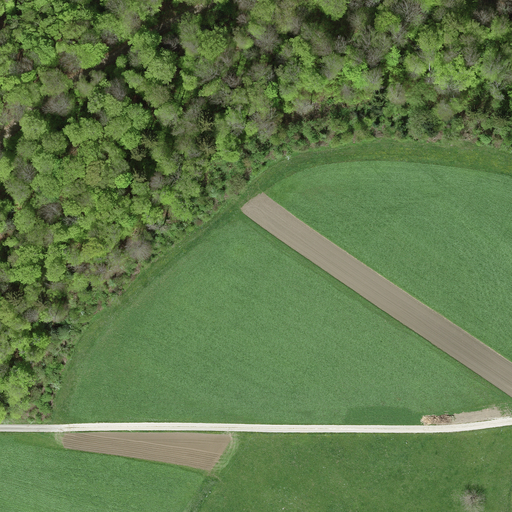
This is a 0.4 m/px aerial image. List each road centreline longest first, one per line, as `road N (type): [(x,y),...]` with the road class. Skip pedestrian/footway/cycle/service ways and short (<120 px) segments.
road 1 (track): [(511,422),(423,429),(43,427)]
road 2 (track): [(0,139),(83,72),(216,0)]
